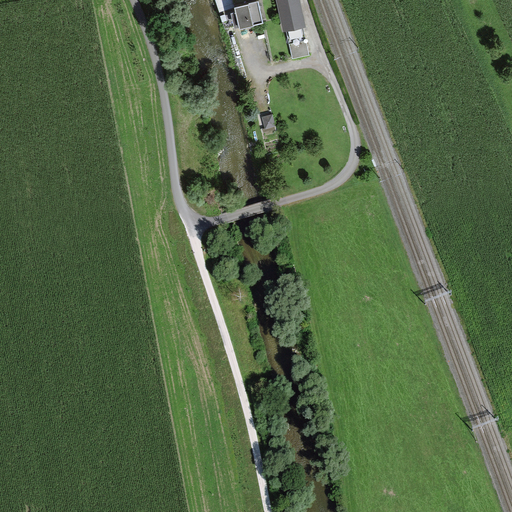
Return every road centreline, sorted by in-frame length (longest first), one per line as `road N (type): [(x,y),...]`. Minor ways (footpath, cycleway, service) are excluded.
road 1 (unclassified): [(305,0),(355,139),(352,164),(325,189),(188,227)]
road 2 (unclassified): [(188,227),(245,405),(268,511)]
road 3 (unclassified): [(188,227),(164,91),(133,0)]
